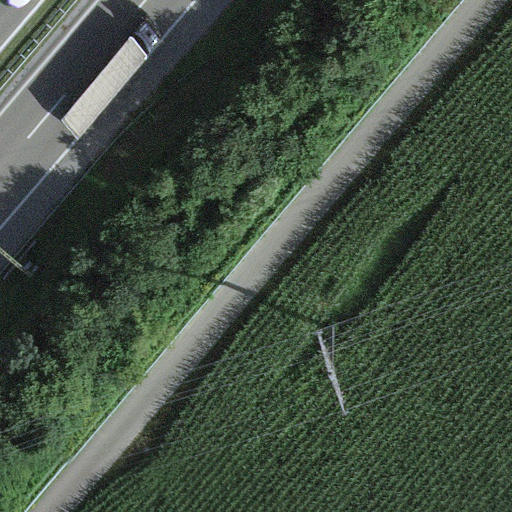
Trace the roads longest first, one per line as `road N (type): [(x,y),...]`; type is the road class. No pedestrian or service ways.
road 1 (track): [(488,0),(49,511)]
road 2 (motorway): [(0,176),(149,0)]
